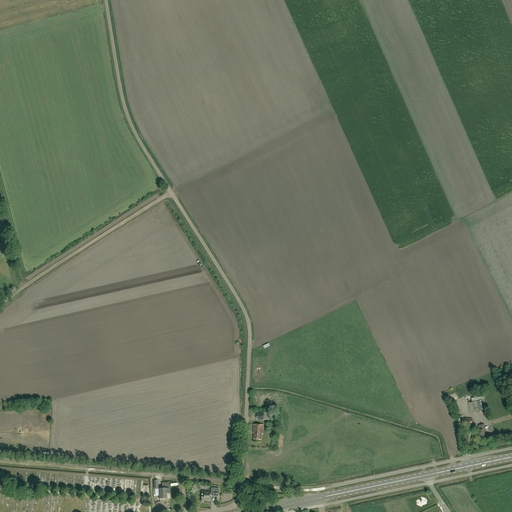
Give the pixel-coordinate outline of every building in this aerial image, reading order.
[(470,413),(487,410),(485,400),(468,403),(470,413)] [(269,420),(270,413),(257,412),(257,420),(269,420)] [(263,434),(263,425),(253,425),(253,433),(254,433),(254,440),(261,440),(262,434),(263,434)] [(479,439),(487,438),(484,425),(478,426),(479,430),(477,430),(479,439)] [(167,494),(169,494),(169,488),(162,489),(159,489),(159,499),(167,499),(167,494)] [(218,496),(218,489),(211,488),(211,492),(201,491),(201,501),(210,502),(211,496),(218,496)]
